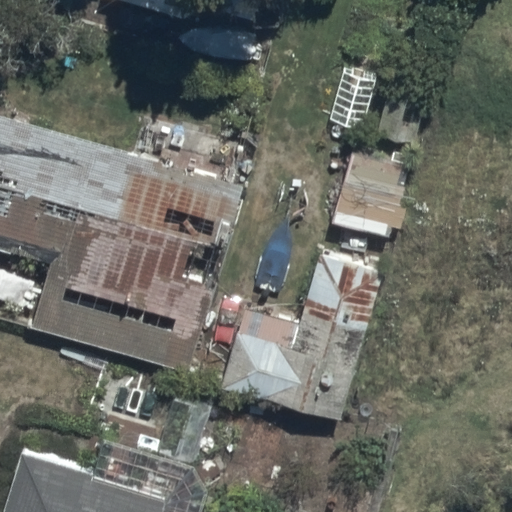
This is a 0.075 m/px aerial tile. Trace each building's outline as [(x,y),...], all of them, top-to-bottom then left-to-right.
[(377,70),(341,60),(327,109),(364,119),(377,70)] [(415,134),(427,79),(387,71),(375,126),(415,134)] [(138,139),(0,99),(0,231),(49,245),(30,313),(189,358),(214,270),(184,261),(193,229),(223,238),(242,169),(230,166),(237,143),(144,117),(138,139)] [(350,143),(332,209),(389,224),(392,215),(403,218),(418,161),(350,143)] [(342,407),(383,257),(320,239),(300,311),(246,296),(224,375),(342,407)] [(168,480),(23,436),(0,511),(164,511),(167,504),(162,502),(168,480)]
